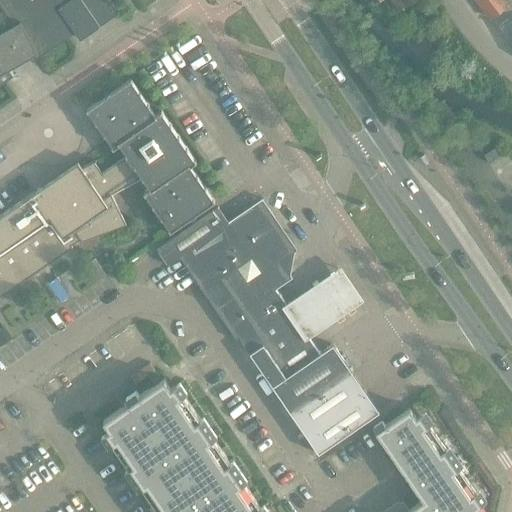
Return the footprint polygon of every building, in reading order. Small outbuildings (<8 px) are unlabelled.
[(3,30),(23,60),(34,54),(37,58),(75,32),(80,39),(92,31),(119,13),(110,0),(0,0),(0,3),(14,24),(3,30)] [(391,0),(397,10),(413,0),(391,0)] [(511,0),(475,0),(490,19),(511,0)] [(409,47),(431,69),(438,62),(441,57),(420,36),(417,39),(400,22),(392,30),(409,47)] [(23,60),(3,30),(0,31),(0,83),(14,74),(10,68),(23,60)] [(35,192),(34,192),(0,215),(0,296),(72,247),(71,245),(80,239),(81,241),(126,225),(110,195),(141,178),(148,189),(142,193),(170,232),(214,201),(190,167),(195,162),(159,111),(153,115),(129,79),(84,110),(112,149),(118,145),(126,156),(102,173),(94,161),(35,192)] [(308,337),(285,303),(274,288),(291,277),(280,260),(296,249),(261,198),(227,222),(220,211),(213,216),(208,230),(173,254),(176,258),(179,257),(236,340),(238,338),(270,385),(317,453),(378,412),(331,344),(319,352),(308,337)] [(176,258),(173,254),(208,230),(213,216),(220,211),(216,206),(155,249),(166,265),(176,258)] [(105,275),(94,259),(84,265),(95,282),(105,275)] [(320,276),(281,303),(305,337),(344,310),(364,297),(340,262),(320,276)] [(0,344),(1,346),(11,339),(3,327),(0,329),(0,344)] [(480,511),(478,507),(480,505),(473,496),(476,494),(428,424),(425,426),(419,416),(416,418),(409,408),(385,425),(381,421),(372,427),(422,500),(408,510),(403,502),(388,511),(262,511),(260,508),(261,507),(244,482),(243,483),(229,463),(230,462),(213,437),(212,438),(199,419),(199,418),(182,393),(181,394),(175,384),(170,388),(163,378),(139,395),(136,391),(126,398),(128,402),(103,419),(110,429),(106,432),(113,442),(112,442),(129,467),(130,466),(143,485),(142,486),(159,511),(160,510),(161,511),(480,511)]
